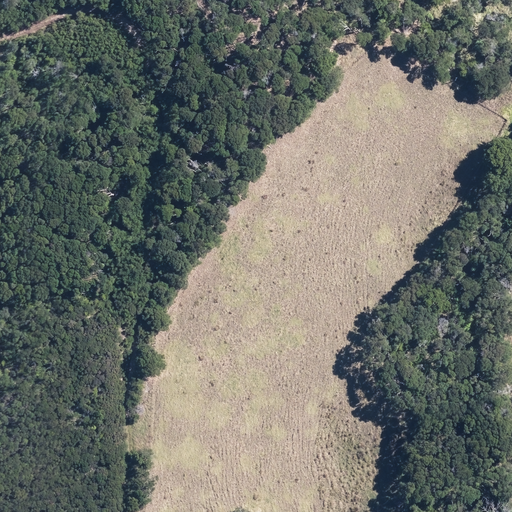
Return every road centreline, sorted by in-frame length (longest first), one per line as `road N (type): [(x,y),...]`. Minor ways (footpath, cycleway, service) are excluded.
road 1 (track): [(0,40),(66,9),(96,7),(126,24),(153,70),(165,140),(134,368)]
road 2 (track): [(134,368),(126,511)]
